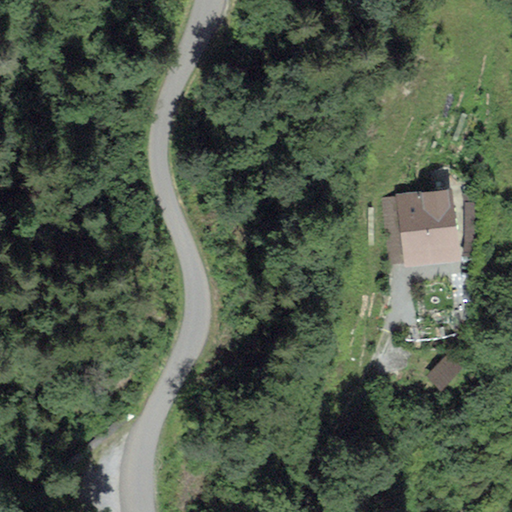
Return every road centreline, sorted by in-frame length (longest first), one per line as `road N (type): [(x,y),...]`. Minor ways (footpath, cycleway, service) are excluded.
road 1 (unclassified): [(208,0),(162,120),(160,180),(197,271),(200,327),(143,432),(142,511)]
road 2 (track): [(398,363),(392,353),(376,358),(315,463),(297,511)]
